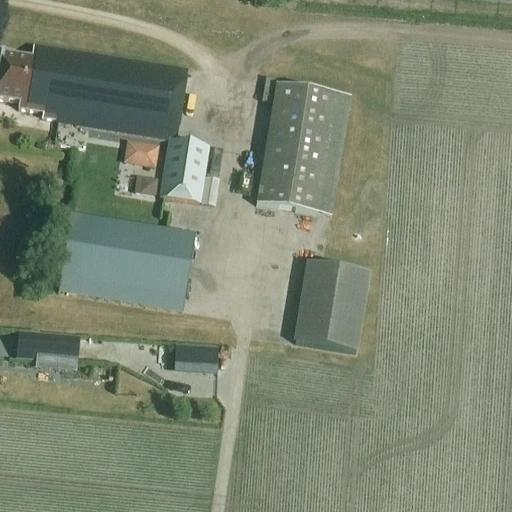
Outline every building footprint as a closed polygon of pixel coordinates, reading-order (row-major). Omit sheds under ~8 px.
[(57,128),(167,145),(174,147),(174,146),(185,75),(34,52),(31,66),(1,61),(0,66),(0,105),(20,108),(19,114),(42,118),(41,122),(57,125),(57,128)] [(276,87),(257,207),(331,220),(350,100),(276,87)] [(127,143),(126,167),(159,168),(160,145),(127,143)] [(174,147),(167,145),(159,199),(215,207),(218,184),(205,182),(210,151),(174,146),(174,147)] [(158,197),(160,179),(137,177),(135,194),(158,197)] [(182,316),(184,300),(194,238),(70,219),(58,297),(182,316)] [(304,264),(293,345),(359,354),(371,273),(304,264)] [(80,340),(38,337),(36,363),(77,366),(80,340)]
